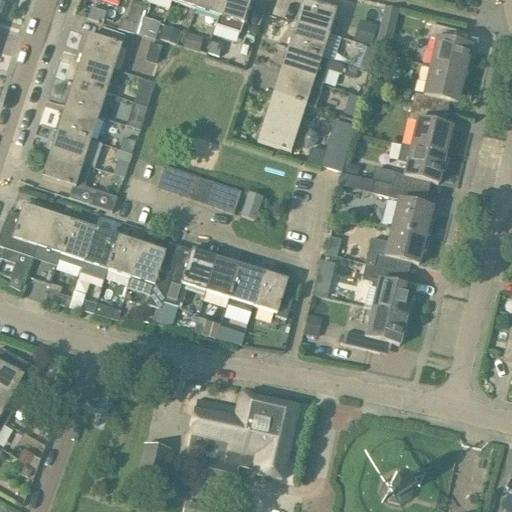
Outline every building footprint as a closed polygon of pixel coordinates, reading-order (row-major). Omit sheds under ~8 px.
[(171,0),(171,3),(194,10),(197,0),(171,0)] [(197,0),(194,10),(218,18),(223,0),(197,0)] [(223,0),(218,18),(219,18),(216,28),(240,35),(251,0),(223,0)] [(295,25),(329,36),(337,12),(303,1),(295,25)] [(388,6),(380,37),(393,40),(401,10),(388,6)] [(106,14),(91,9),(88,20),(98,23),(99,21),(104,22),(106,14)] [(356,42),(370,46),(376,28),(362,23),(356,42)] [(288,49),(321,60),(329,36),(295,25),(288,49)] [(430,69),(465,77),(472,48),(456,44),(459,32),(432,26),(429,38),(437,40),(430,69)] [(186,34),(183,47),(182,49),(183,49),(198,54),(203,39),(186,34)] [(80,61),(114,71),(122,47),(88,36),(80,61)] [(145,61),(157,64),(162,48),(150,44),(145,61)] [(280,73),(323,87),(328,72),(341,77),(344,67),(321,60),(288,49),(280,73)] [(353,68),(368,72),(371,61),(356,57),(353,68)] [(72,84),(106,95),(114,71),(80,61),(72,84)] [(411,107),(439,114),(442,102),(458,106),(465,77),(430,69),(424,94),(411,91),(407,106),(411,107)] [(273,96),(316,110),(323,87),(280,73),(273,96)] [(65,108),(98,119),(106,95),(72,84),(65,108)] [(316,111),(316,110),(273,96),(265,120),(299,131),(306,108),(316,111)] [(439,114),(411,107),(407,106),(405,117),(417,120),(410,150),(445,158),(452,129),(437,125),(439,114)] [(57,131),(91,142),(98,119),(65,108),(57,131)] [(140,132),(143,123),(129,118),(126,127),(140,132)] [(299,131),(265,120),(257,144),(291,155),(299,131)] [(352,126),(337,121),(330,141),(347,146),(352,126)] [(91,142),(57,131),(49,155),(83,166),(91,142)] [(123,139),(119,152),(131,156),(135,143),(123,139)] [(347,146),(330,141),(321,170),(340,176),(347,146)] [(306,165),(320,169),(325,154),(311,150),(306,165)] [(445,158),(410,150),(404,177),(380,172),(377,184),(420,195),(423,183),(438,186),(445,158)] [(113,161),(129,166),(132,156),(131,156),(119,152),(116,151),(113,161)] [(49,155),(42,180),(75,191),(76,187),(83,189),(86,180),(89,181),(90,180),(94,170),(83,167),(83,166),(49,155)] [(168,195),(176,171),(164,168),(157,191),(168,195)] [(179,198),(187,175),(176,171),(168,195),(179,198)] [(190,202),(198,179),(187,175),(179,198),(190,202)] [(201,205),(208,182),(198,179),(190,202),(201,205)] [(211,209),(219,186),(208,182),(201,205),(211,209)] [(398,202),(391,231),(426,239),(426,238),(433,209),(417,205),(420,195),(377,184),(373,183),(370,195),(398,202)] [(221,212),(229,189),(219,186),(211,209),(221,212)] [(241,193),(229,189),(221,212),(234,216),(241,193)] [(93,192),(89,207),(112,215),(117,200),(93,192)] [(240,219),(256,224),(264,199),(248,194),(240,218),(240,219)] [(0,249),(32,260),(47,215),(23,207),(18,222),(7,219),(0,236),(0,249)] [(47,215),(32,260),(33,261),(37,249),(60,257),(58,262),(71,223),(47,215)] [(71,223),(58,262),(81,270),(94,231),(71,223)] [(104,282),(107,272),(118,239),(94,231),(81,270),(82,270),(80,274),(104,282)] [(426,239),(391,231),(388,243),(371,240),(365,267),(373,269),(400,276),(403,264),(419,267),(422,253),(426,254),(429,239),(426,238),(426,239)] [(130,280),(141,246),(118,239),(107,272),(130,280)] [(162,304),(172,273),(161,270),(166,254),(141,246),(130,280),(154,288),(147,307),(160,311),(162,304)] [(206,294),(216,260),(204,256),(205,252),(193,249),(192,253),(187,268),(176,264),(173,273),(172,273),(162,304),(181,310),(188,288),(206,294)] [(229,301),(240,267),(216,260),(206,294),(229,301)] [(229,301),(253,308),(264,275),(240,267),(229,301)] [(363,309),(371,311),(406,320),(413,290),(398,286),(400,276),(373,269),(371,275),(368,284),(372,285),(371,289),(368,289),(363,309)] [(264,275),(253,308),(276,316),(276,318),(286,322),(293,301),(283,298),(289,278),(276,274),(275,278),(264,275)] [(322,300),(325,287),(316,285),(313,298),(322,300)] [(45,303),(59,307),(62,297),(48,293),(45,303)] [(68,310),(80,313),(83,302),(84,297),(73,293),(71,300),(68,310)] [(93,314),(92,314),(92,315),(116,322),(119,313),(96,305),(93,314)] [(371,311),(365,339),(345,335),(342,347),(381,356),(384,344),(399,348),(406,320),(371,311)] [(307,317),(303,336),(317,339),(321,320),(307,317)] [(201,337),(216,341),(220,326),(205,322),(201,337)] [(220,329),(216,342),(232,346),(236,333),(220,329)] [(0,393),(11,400),(20,405),(32,383),(24,378),(30,367),(6,353),(0,362),(0,393)] [(0,420),(11,400),(0,393),(0,420)] [(198,401),(188,449),(216,455),(215,462),(206,460),(201,483),(234,490),(239,468),(253,471),(252,475),(282,481),(298,410),(240,397),(237,410),(198,401)] [(171,451),(144,445),(136,480),(163,486),(171,451)] [(385,480),(382,493),(388,503),(400,506),(411,500),(414,488),(407,477),(395,474),(385,480)]
